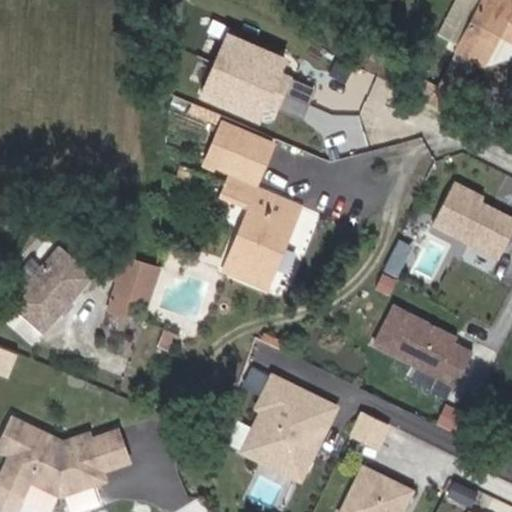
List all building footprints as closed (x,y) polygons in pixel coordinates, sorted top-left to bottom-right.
[(511,0),(457,0),(441,33),(460,44),(457,50),(482,63),(498,33),(511,39),(511,0)] [(309,68),(225,35),(200,97),(265,123),(284,131),(294,107),(264,94),(271,80),(300,91),(309,68)] [(465,79),(448,70),(435,91),(454,101),(465,79)] [(284,131),(265,123),(263,128),(282,136),(284,131)] [(269,145),(220,125),(205,162),(254,181),(269,145)] [(251,203),(228,263),(269,280),(284,243),(276,240),(285,219),(279,216),(286,201),(231,179),(225,192),(251,203)] [(453,183),(432,225),(498,259),(511,231),(511,220),(480,204),(483,198),(453,183)] [(298,206),(286,201),(279,216),(285,219),(276,240),(284,243),(298,206)] [(399,240),(392,254),(405,261),(412,247),(399,240)] [(63,248),(13,301),(43,330),(93,277),(63,248)] [(405,261),(392,254),(383,271),(396,278),(405,261)] [(157,269),(155,268),(124,257),(114,289),(138,297),(146,300),(157,269)] [(265,290),(269,280),(228,263),(224,273),(265,290)] [(138,297),(114,289),(106,311),(130,319),(138,297)] [(390,306),(372,345),(455,383),(471,349),(452,341),(455,335),(390,306)] [(0,342),(0,368),(5,370),(14,347),(0,342)] [(270,448),(263,462),(301,479),(333,406),(270,377),(255,409),(261,411),(248,439),(270,448)] [(360,410),(349,432),(376,445),(387,422),(360,410)] [(13,419),(0,445),(0,449),(12,455),(0,478),(0,483),(22,494),(29,481),(60,496),(89,486),(95,485),(101,472),(128,463),(118,433),(91,442),(88,436),(64,444),(13,419)] [(242,452),(263,462),(270,448),(248,439),(242,452)] [(361,463),(336,511),(397,511),(410,488),(361,463)] [(101,472),(95,485),(104,481),(101,472)] [(474,487),(452,476),(445,490),(468,501),(474,487)]
